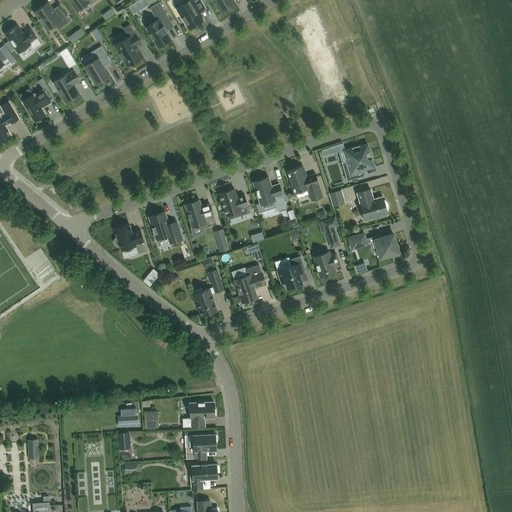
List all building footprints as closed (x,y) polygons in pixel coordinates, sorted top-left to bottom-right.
[(68,0),(77,11),(88,2),(90,4),(95,0),(68,0)] [(189,29),(203,20),(198,12),(204,8),(199,0),(184,0),(186,3),(176,8),(189,29)] [(212,0),(220,10),(234,2),(232,0),(212,0)] [(70,22),(60,8),(54,12),(48,2),(34,12),(47,30),(54,25),(58,30),(70,22)] [(158,47),(171,39),(166,31),(173,26),(159,3),(150,8),(157,20),(146,27),(158,47)] [(111,7),(102,14),(106,19),(115,13),(111,7)] [(122,13),(111,16),(114,24),(125,21),(122,13)] [(134,62),(142,56),(136,46),(141,43),(136,34),(135,34),(130,24),(123,28),(128,37),(115,45),(127,66),(128,65),(129,66),(134,63),(134,62)] [(41,44),(31,30),(24,35),(17,25),(4,34),(18,53),(30,45),(34,50),(41,44)] [(96,28),(91,31),(95,37),(100,34),(96,28)] [(90,34),(85,37),(89,43),(94,40),(90,34)] [(100,62),(108,58),(101,46),(93,51),(97,58),(85,65),(95,83),(95,84),(109,76),(109,75),(108,76),(100,62)] [(0,71),(1,72),(12,64),(0,48),(0,71)] [(71,56),(66,59),(70,66),(76,63),(71,56)] [(76,62),(79,71),(84,69),(81,60),(76,62)] [(20,67),(14,71),(18,77),(24,74),(20,67)] [(67,73),(53,82),(65,102),(80,94),(74,84),(80,81),(73,70),(67,73)] [(45,105),(44,103),(49,100),(43,90),(34,95),(33,94),(22,100),(34,121),(45,114),(41,107),(45,105)] [(4,112),(0,114),(0,142),(0,143),(5,140),(5,138),(11,135),(5,125),(10,122),(11,123),(19,119),(8,101),(0,106),(4,112)] [(352,148),(344,150),(347,160),(341,162),(347,181),(366,175),(364,170),(374,167),(372,159),(373,159),(370,151),(369,151),(367,144),(359,146),(359,145),(351,147),(352,148)] [(305,180),(300,166),(287,171),(294,193),(307,189),(311,201),(323,197),(319,185),(316,176),(305,180)] [(271,186),(268,177),(261,179),(260,176),(253,178),(254,181),(253,182),(260,205),(274,201),(277,211),(287,208),(279,184),(271,186)] [(237,198),(234,188),(226,191),(225,190),(221,191),(220,193),(218,193),(226,216),(241,211),(242,215),(250,212),(244,195),(237,198)] [(373,199),(370,189),(357,193),(360,203),(359,203),(364,221),(387,214),(387,212),(388,209),(388,207),(387,205),(387,203),(385,201),(383,199),(382,197),(373,199)] [(344,202),(341,190),(329,193),(333,205),(344,202)] [(202,209),(201,207),(199,200),(184,204),(192,227),(199,225),(200,226),(203,228),(216,224),(210,206),(202,209)] [(168,224),(164,211),(148,217),(156,239),(167,236),(170,243),(182,239),(176,221),(168,224)] [(325,211),(318,213),(321,219),(327,217),(325,211)] [(336,221),(328,223),(330,231),(326,232),(331,247),(339,245),(334,230),(338,228),(336,221)] [(131,233),(128,223),(113,228),(117,238),(115,238),(114,240),(114,242),(115,243),(116,245),(117,246),(119,245),(121,251),(135,246),(138,254),(147,251),(144,241),(140,230),(131,233)] [(215,233),(221,252),(229,249),(223,230),(215,233)] [(297,230),(291,232),(293,240),(299,238),(297,230)] [(398,252),(393,234),(380,237),(379,235),(365,239),(363,233),(349,238),(352,248),(367,244),(366,243),(375,241),(380,259),(389,257),(389,255),(398,252)] [(271,235),(260,239),(262,247),(274,242),(271,235)] [(204,253),(213,250),(210,243),(202,245),(204,253)] [(264,264),(272,263),(268,247),(261,249),(264,264)] [(333,267),(339,265),(335,253),(330,255),(328,251),(313,256),(320,277),(335,271),(333,267)] [(299,273),(305,271),(300,256),(289,260),(291,266),(277,271),(281,283),(285,282),(287,288),(302,282),(299,273)] [(235,289),(237,288),(242,302),(257,297),(254,288),(265,284),(261,272),(258,265),(245,269),(247,275),(234,280),(235,281),(233,282),(235,289)] [(367,276),(376,274),(373,265),(365,267),(367,276)] [(201,316),(217,311),(211,294),(223,290),(216,269),(208,271),(213,287),(202,290),(201,288),(194,290),(195,293),(192,294),(195,304),(197,304),(201,316)] [(151,282),(158,289),(169,277),(162,270),(151,282)] [(204,418),(214,418),(214,416),(216,414),(216,409),(214,408),(213,402),(189,403),(190,404),(188,404),(188,407),(189,411),(190,411),(190,418),(182,418),(183,427),(204,426),(204,418)] [(158,428),(158,419),(155,419),(155,413),(145,413),(145,428),(158,428)] [(118,433),(119,441),(129,440),(128,432),(118,433)] [(215,434),(193,434),(185,435),(186,459),(206,458),(206,450),(216,449),(215,442),(217,441),(216,435),(215,435),(215,434)] [(37,447),(29,447),(30,459),(38,458),(37,447)] [(130,473),(129,464),(121,464),(122,473),(130,473)] [(131,474),(146,475),(147,465),(131,464),(131,474)] [(190,474),(191,489),(210,488),(206,488),(205,482),(207,482),(208,480),(208,478),(217,478),(216,472),(219,472),(218,466),(216,466),(216,464),(192,465),(192,474),(190,474)] [(92,472),(83,471),(82,494),(91,494),(92,472)] [(218,511),(219,511),(214,511),(210,511),(210,500),(196,501),(196,511),(218,511)] [(48,511),(48,503),(33,504),(33,511),(35,511),(40,511),(48,511)]
